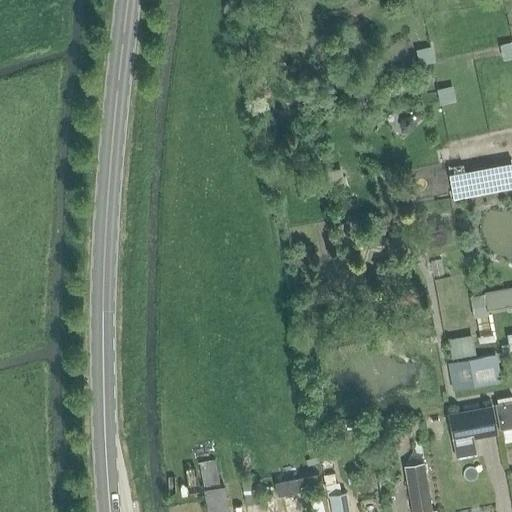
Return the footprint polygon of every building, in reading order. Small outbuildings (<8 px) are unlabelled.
[(511,188),(511,162),(448,174),(452,200),(511,188)] [(326,172),(330,189),(345,186),(341,169),(326,172)] [(511,286),(483,292),(484,294),(468,297),(471,310),(486,307),(487,312),(511,307),(511,286)] [(418,333),(420,344),(436,341),(434,330),(418,333)] [(459,361),(465,390),(488,386),(482,356),(474,357),(459,361)] [(511,426),(511,401),(494,405),(499,429),(511,426)] [(468,409),(448,413),(452,438),(473,434),(468,409)] [(407,429),(411,430),(416,429),(419,425),(419,420),(416,416),(411,415),(407,416),(404,420),(404,425),(407,429)] [(219,486),(214,459),(199,462),(207,511),(228,511),(224,485),(219,486)] [(404,466),(411,511),(431,511),(432,511),(424,463),(404,466)] [(329,495),(332,511),(350,511),(346,492),(341,493),(339,482),(336,483),(334,473),(324,475),(328,496),(329,495)] [(315,474),(274,483),(277,496),(318,487),(315,474)] [(241,481),(245,504),(261,501),(256,478),(241,481)]
